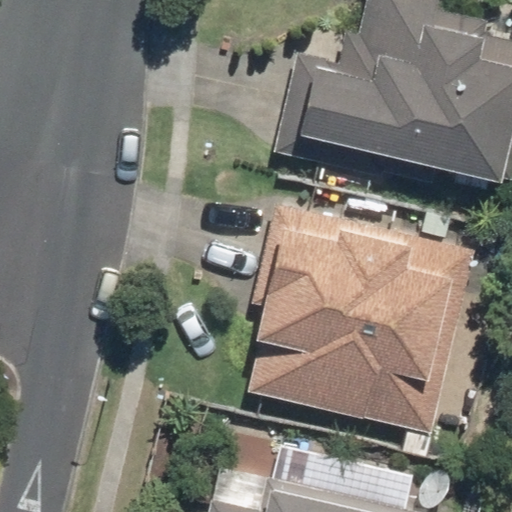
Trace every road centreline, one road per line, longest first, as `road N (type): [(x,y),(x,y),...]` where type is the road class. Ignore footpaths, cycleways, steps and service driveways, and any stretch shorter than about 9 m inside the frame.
road 1 (tertiary): [(18,231),(39,437),(23,511)]
road 2 (tertiary): [(74,0),(18,231)]
